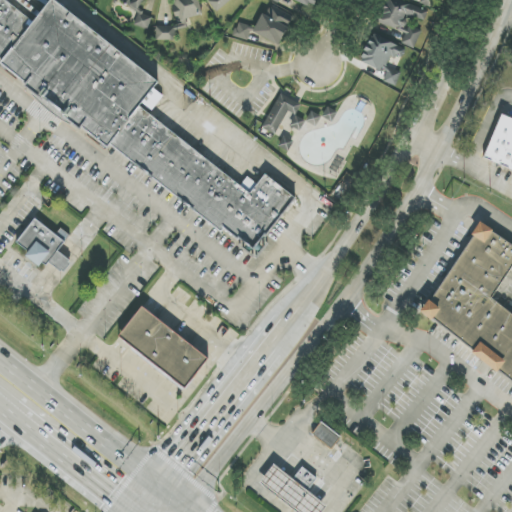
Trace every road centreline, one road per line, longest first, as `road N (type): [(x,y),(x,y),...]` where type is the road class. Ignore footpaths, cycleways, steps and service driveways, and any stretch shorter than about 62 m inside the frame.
road 1 (secondary): [(186,507),(361,287),(424,190),(487,74),(511,5)]
road 2 (secondary): [(418,139),(289,326)]
road 3 (secondary): [(289,326),(160,487)]
road 4 (primary): [(160,487),(0,359)]
road 5 (primary): [(11,417),(129,511)]
